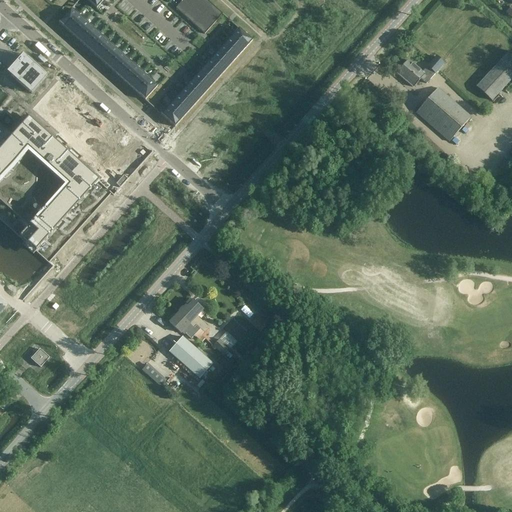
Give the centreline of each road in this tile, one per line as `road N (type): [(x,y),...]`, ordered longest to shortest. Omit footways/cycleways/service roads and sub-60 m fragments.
road 1 (tertiary): [(0,462),(228,208)]
road 2 (tertiary): [(228,208),(13,16)]
road 3 (tertiary): [(228,208),(414,0)]
